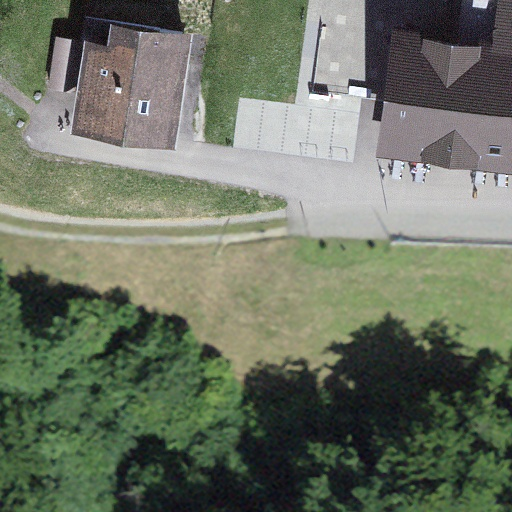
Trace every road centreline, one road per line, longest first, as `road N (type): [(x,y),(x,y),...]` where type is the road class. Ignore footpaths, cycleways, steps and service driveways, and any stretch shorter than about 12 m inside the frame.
road 1 (unclassified): [(511,205),(256,184),(39,140)]
road 2 (track): [(424,198),(355,221),(232,229),(0,215)]
